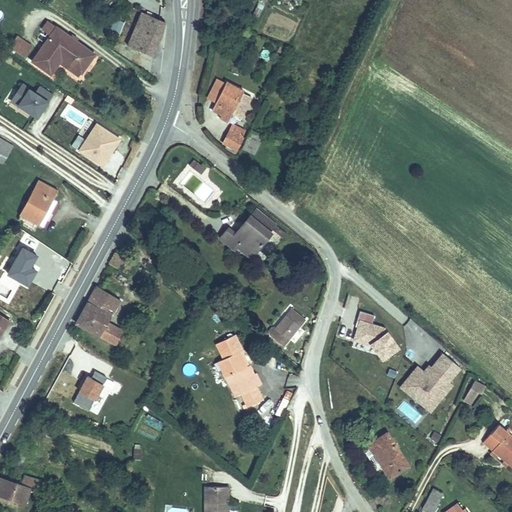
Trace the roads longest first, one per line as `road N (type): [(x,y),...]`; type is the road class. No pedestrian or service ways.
road 1 (residential): [(165,117),(325,245),(334,286),(313,350),(316,406),(368,511)]
road 2 (secondary): [(0,438),(132,198),(165,117)]
road 3 (unknown): [(172,93),(142,81),(81,18),(41,0)]
road 4 (unknown): [(132,198),(21,145)]
